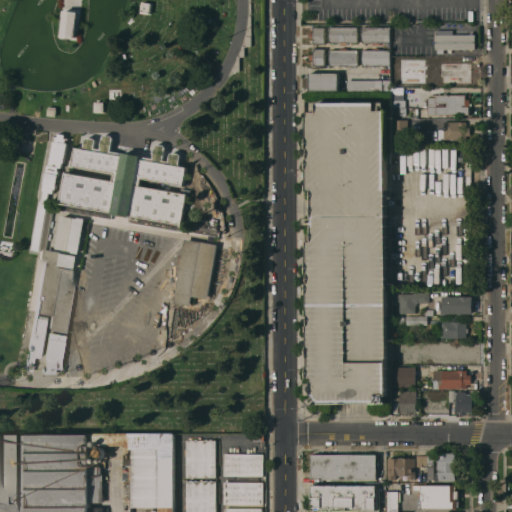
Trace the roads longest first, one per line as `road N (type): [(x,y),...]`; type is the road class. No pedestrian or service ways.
road 1 (tertiary): [(286,511),(284,0)]
road 2 (residential): [(496,0),(498,434)]
road 3 (residential): [(498,434),(286,433)]
